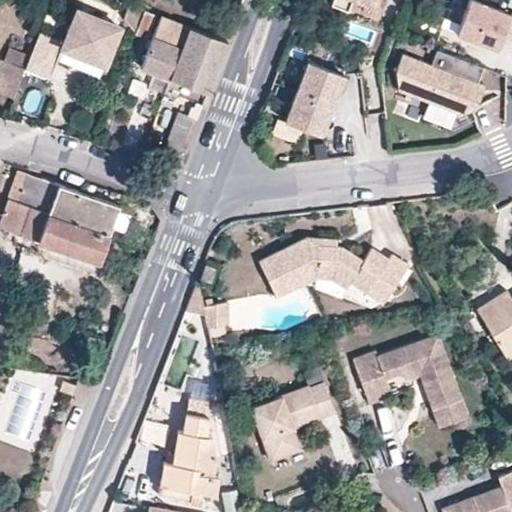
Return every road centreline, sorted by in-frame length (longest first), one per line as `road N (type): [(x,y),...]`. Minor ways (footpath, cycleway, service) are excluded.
road 1 (secondary): [(199,203),(74,511)]
road 2 (residential): [(211,170),(279,184),(455,165),(511,145)]
road 3 (residential): [(199,203),(0,137)]
road 4 (secondary): [(273,0),(211,170)]
